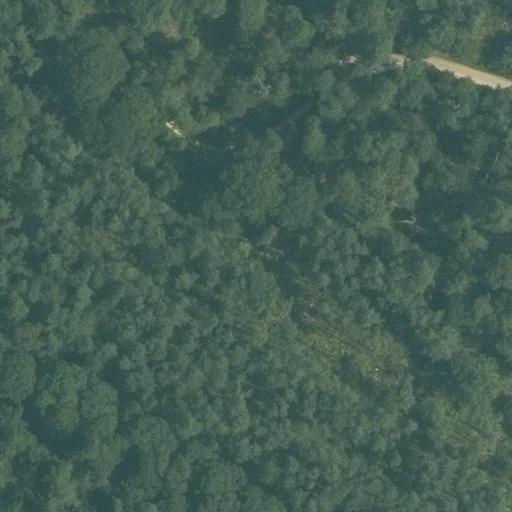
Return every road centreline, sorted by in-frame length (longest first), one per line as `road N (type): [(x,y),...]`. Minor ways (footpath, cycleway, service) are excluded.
road 1 (unknown): [(387,63),(342,57),(195,92),(96,0)]
road 2 (track): [(227,511),(0,367)]
